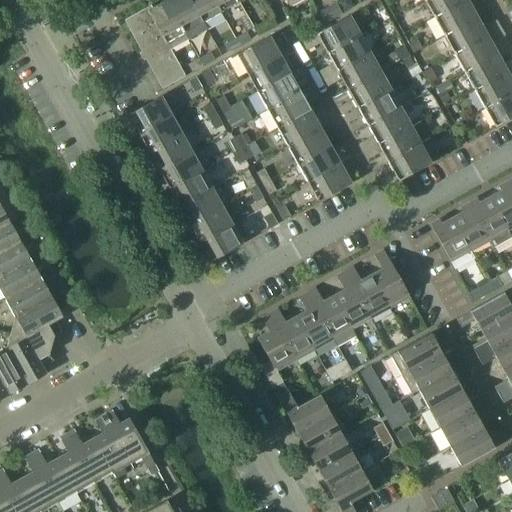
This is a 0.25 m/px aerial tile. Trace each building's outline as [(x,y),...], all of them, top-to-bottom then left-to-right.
[(166,0),(165,0),(149,9),(148,10),(170,50),(188,39),(166,0)] [(190,0),(166,0),(188,39),(207,29),(203,22),(190,0)] [(214,0),(190,0),(203,22),(221,12),(214,0)] [(238,0),(214,0),(221,12),(239,2),(238,0)] [(347,0),(341,0),(338,2),(343,12),(353,7),(349,0),(347,0)] [(424,0),(434,17),(464,0),(424,0)] [(464,0),(434,17),(444,35),(477,17),(471,6),(482,0),(464,0)] [(148,10),(149,9),(148,8),(126,21),(163,88),(184,77),(169,50),(170,50),(148,10)] [(325,8),(318,12),(324,22),(331,19),(325,8)] [(321,42),(327,53),(360,35),(349,16),(303,41),(307,50),(321,42)] [(273,17),(261,24),(265,32),(277,25),(273,17)] [(444,35),(454,53),(501,27),(497,20),(483,27),(477,17),(444,35)] [(454,53),(465,72),(497,53),(491,43),(505,35),(501,27),(454,53)] [(246,32),(235,38),(240,46),(251,40),(246,32)] [(319,71),(323,79),(370,53),(360,35),(327,53),(333,63),(319,71)] [(236,54),(247,74),(280,55),(269,36),(236,54)] [(240,46),(235,38),(224,44),(229,52),(240,46)] [(414,52),(421,49),(416,40),(409,44),(414,52)] [(404,48),(395,52),(399,60),(408,55),(404,48)] [(210,52),(199,58),(203,66),(214,60),(210,52)] [(341,79),(347,89),(380,71),(370,53),(323,79),(327,86),(341,79)] [(465,72),(474,90),(511,68),(511,58),(503,64),(497,53),(465,72)] [(247,74),(257,92),(290,73),(280,55),(247,74)] [(203,66),(199,58),(188,64),(192,72),(203,66)] [(511,68),(474,90),(484,108),(511,92),(511,80),(511,79),(511,78),(511,68)] [(430,82),(435,79),(430,69),(425,72),(430,82)] [(201,74),(208,85),(215,81),(209,70),(201,74)] [(339,107),(343,115),(390,89),(380,71),(347,89),(353,99),(339,107)] [(257,92),(267,110),(300,92),(290,73),(257,92)] [(188,81),(195,92),(202,88),(196,77),(188,81)] [(437,87),(440,93),(452,86),(449,80),(437,87)] [(362,115),(368,125),(400,107),(390,89),(343,115),(348,123),(362,115)] [(449,98),(445,90),(438,94),(442,102),(449,98)] [(168,92),(128,115),(139,134),(172,115),(179,112),(168,92)] [(267,110),(277,128),(310,110),(300,92),(267,110)] [(511,92),(484,108),(495,127),(511,117),(511,92)] [(216,100),(222,111),(230,107),(224,96),(216,100)] [(203,107),(209,118),(217,114),(211,103),(203,107)] [(230,107),(222,111),(232,129),(246,122),(236,104),(230,107)] [(359,144),(364,151),(410,125),(400,107),(368,125),(373,136),(359,144)] [(277,128),(287,146),(320,128),(310,110),(277,128)] [(217,114),(209,118),(215,129),(223,125),(217,114)] [(139,134),(149,152),(182,134),(172,115),(139,134)] [(410,125),(364,151),(368,159),(382,151),(388,162),(421,144),(429,139),(419,120),(410,125)] [(287,146),(298,164),(330,146),(320,128),(287,146)] [(149,152),(159,170),(192,152),(182,134),(149,152)] [(241,134),(234,138),(240,149),(247,145),(241,134)] [(226,142),(232,153),(240,149),(234,138),(226,142)] [(421,144),(388,162),(394,172),(380,180),(384,188),(431,163),(421,144)] [(247,145),(240,149),(246,160),(253,156),(247,145)] [(298,164),(308,182),(340,164),(330,146),(298,164)] [(240,149),(232,153),(238,164),(246,160),(240,149)] [(159,170),(169,188),(202,170),(192,152),(159,170)] [(340,164),(308,182),(318,201),(351,183),(340,164)] [(256,173),(262,184),(270,179),(264,168),(256,173)] [(169,188),(179,206),(212,188),(202,170),(169,188)] [(243,180),(249,191),(257,187),(251,176),(243,180)] [(270,179),(262,184),(269,195),(276,190),(270,179)] [(500,191),(490,197),(508,230),(511,227),(511,192),(506,182),(498,186),(500,191)] [(179,206),(189,225),(222,206),(229,202),(219,184),(212,188),(179,206)] [(257,187),(249,191),(256,202),(263,198),(257,187)] [(476,198),(468,203),(489,240),(493,247),(511,237),(511,236),(508,230),(490,197),(479,203),(476,198)] [(463,212),(452,218),(471,251),(489,240),(468,203),(460,207),(463,212)] [(0,204),(0,226),(10,222),(0,204)] [(285,205),(277,210),(283,221),(291,217),(285,205)] [(189,225),(199,243),(232,224),(222,206),(189,225)] [(264,217),(270,228),(278,224),(272,213),(264,217)] [(471,251),(452,218),(441,224),(439,219),(430,224),(455,269),(474,258),(471,251)] [(232,224),(199,243),(210,262),(250,240),(239,221),(232,224)] [(0,226),(0,251),(20,240),(10,222),(0,226)] [(0,251),(0,276),(31,259),(20,240),(0,251)] [(382,268),(371,274),(390,308),(410,297),(383,250),(374,255),(382,268)] [(0,276),(0,289),(5,299),(41,278),(31,259),(0,276)] [(353,267),(345,271),(371,318),(390,308),(371,274),(360,280),(353,267)] [(344,289),(333,295),(352,329),(371,318),(345,271),(337,276),(344,289)] [(497,276),(487,282),(493,291),(502,286),(497,276)] [(15,317),(15,319),(52,298),(41,278),(5,299),(15,317)] [(493,291),(487,282),(478,287),(483,296),(493,291)] [(315,288),(307,292),(333,339),(337,346),(356,336),(352,329),(333,295),(323,301),(315,288)] [(306,310),(296,316),(314,350),(333,339),(307,292),(299,297),(306,310)] [(475,320),(481,331),(511,313),(511,308),(503,292),(456,318),(461,327),(475,320)] [(15,319),(7,346),(28,384),(47,373),(39,359),(49,353),(54,336),(48,325),(63,317),(52,298),(15,319)] [(278,309),(269,313),(295,360),(314,350),(296,316),(285,322),(278,309)] [(269,331),(257,338),(270,360),(260,366),(277,397),(288,391),(277,371),(295,360),(269,313),(261,318),(269,331)] [(473,349),(478,357),(511,337),(511,313),(481,331),(487,341),(473,349)] [(390,355),(401,375),(441,353),(435,342),(449,334),(444,325),(390,355)] [(496,357),(502,368),(511,362),(511,337),(478,357),(482,365),(496,357)] [(7,348),(0,351),(0,380),(8,395),(28,384),(7,346),(7,348)] [(411,394),(418,390),(465,364),(461,356),(447,363),(441,353),(401,375),(411,394)] [(494,387),(499,395),(511,387),(511,362),(502,368),(508,379),(494,387)] [(418,390),(429,409),(463,390),(457,379),(470,372),(465,364),(418,390)] [(375,376),(365,382),(371,392),(381,386),(375,376)] [(0,399),(8,395),(0,380),(0,399)] [(511,387),(499,395),(503,403),(511,397),(511,387)] [(429,409),(439,428),(486,402),(482,393),(469,401),(463,390),(429,409)] [(291,422),(297,433),(330,414),(319,394),(297,407),(288,391),(277,397),(286,413),(281,415),(286,424),(291,422)] [(366,394),(357,399),(362,408),(371,403),(366,394)] [(439,428),(450,447),(484,428),(478,417),(491,410),(486,402),(439,428)] [(390,406),(381,411),(391,430),(400,425),(390,406)] [(112,410),(103,415),(132,467),(143,461),(151,475),(158,471),(129,418),(119,423),(112,410)] [(298,446),(303,454),(341,433),(330,414),(297,433),(303,443),(298,446)] [(102,433),(93,438),(112,473),(114,477),(132,467),(103,415),(94,420),(102,433)] [(373,428),(378,437),(387,432),(382,422),(373,428)] [(484,428),(450,447),(461,466),(508,440),(503,431),(490,439),(484,428)] [(74,429),(67,433),(94,483),(112,473),(93,438),(82,444),(74,429)] [(406,429),(395,435),(402,448),(413,442),(406,429)] [(387,432),(378,437),(383,446),(392,441),(387,432)] [(68,452),(57,458),(77,493),(94,483),(67,433),(59,437),(68,452)] [(312,460),(318,470),(351,452),(341,433),(303,454),(308,462),(312,460)] [(38,449),(31,453),(59,503),(77,493),(57,458),(47,464),(38,449)] [(511,451),(497,460),(508,480),(511,477),(511,451)] [(319,484),(324,492),(362,471),(351,452),(318,470),(324,481),(319,484)] [(32,472),(21,478),(40,511),(41,511),(59,503),(31,453),(24,457),(32,472)] [(3,468),(0,469),(0,480),(17,511),(40,511),(21,478),(11,483),(3,468)] [(362,471),(324,492),(329,500),(333,497),(341,511),(355,511),(350,503),(373,490),(362,471)] [(17,511),(0,480),(0,511),(17,511)] [(431,497),(438,510),(454,502),(446,488),(431,497)] [(181,511),(178,507),(172,510),(166,500),(144,511),(181,511)]
